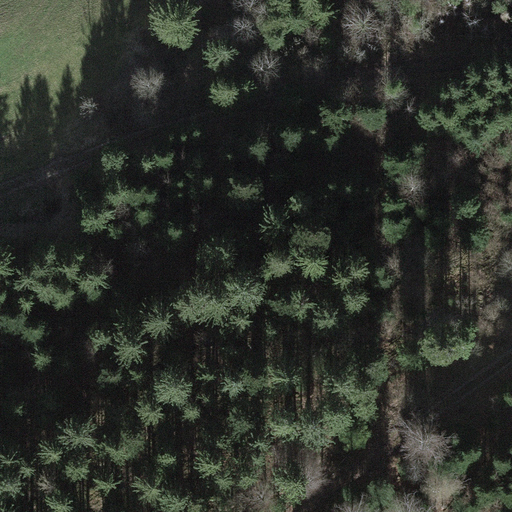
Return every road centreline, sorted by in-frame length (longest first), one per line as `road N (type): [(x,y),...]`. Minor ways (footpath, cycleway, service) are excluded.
road 1 (track): [(0,195),(227,111),(368,75),(461,70),(511,54)]
road 2 (track): [(308,511),(511,355)]
